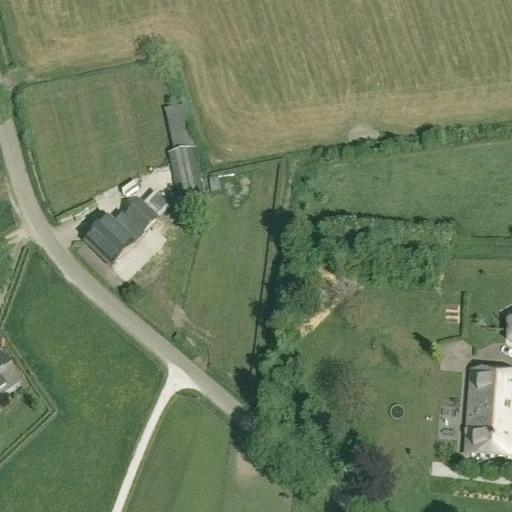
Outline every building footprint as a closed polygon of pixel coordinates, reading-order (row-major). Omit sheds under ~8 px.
[(168,98),(185,96),(182,67),(165,68),(168,98)] [(186,117),(167,121),(175,155),(193,151),(186,117)] [(175,155),(169,156),(179,203),(204,198),(193,151),(175,155)] [(225,192),(236,190),(232,170),(221,173),(225,192)] [(108,222),(86,244),(112,269),(134,247),(132,245),(134,244),(140,238),(141,237),(142,238),(158,221),(163,227),(174,214),(170,209),(157,196),(146,209),(141,205),(124,222),(125,223),(117,231),(108,222)] [(455,355),(487,348),(484,331),(451,338),(455,355)] [(0,359),(0,397),(17,386),(0,359)] [(511,378),(471,376),(466,458),(511,461),(511,378)]
